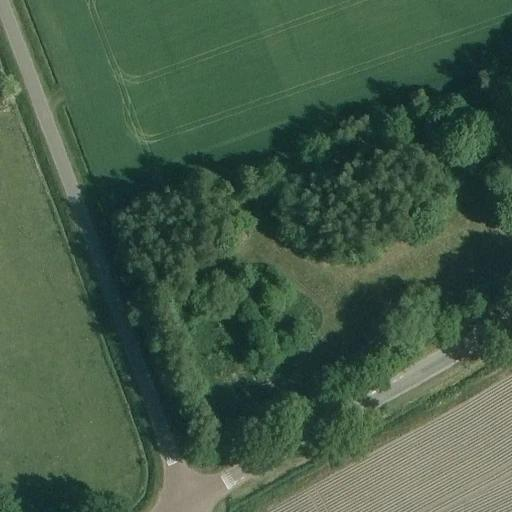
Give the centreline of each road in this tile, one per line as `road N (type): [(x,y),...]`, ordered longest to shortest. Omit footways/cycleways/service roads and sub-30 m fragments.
road 1 (unclassified): [(188,502),(0,0)]
road 2 (tertiary): [(188,502),(511,319)]
